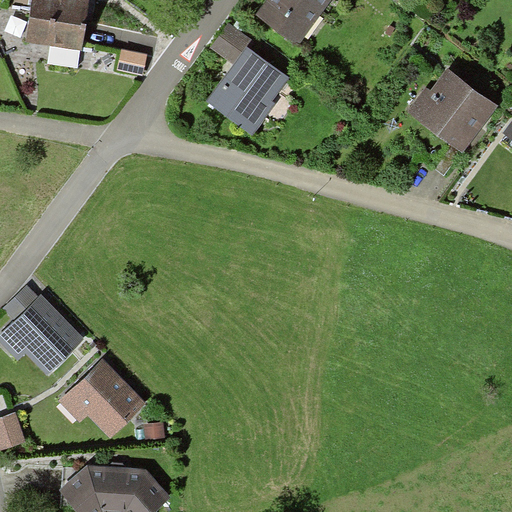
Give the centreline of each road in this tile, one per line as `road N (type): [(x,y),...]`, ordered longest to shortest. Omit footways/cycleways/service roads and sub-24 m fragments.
road 1 (residential): [(511,236),(169,150),(128,124)]
road 2 (residential): [(0,289),(128,124)]
road 3 (residential): [(128,124),(219,0)]
